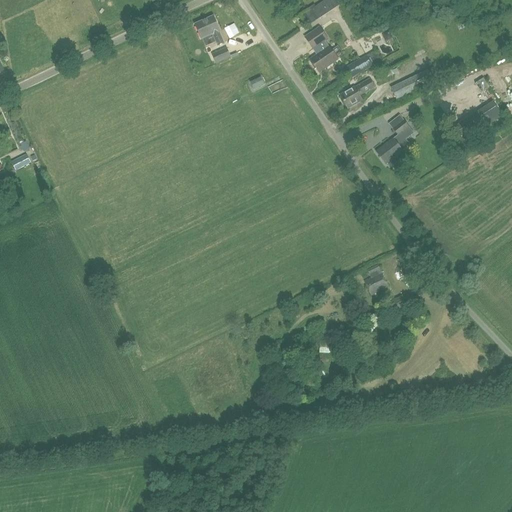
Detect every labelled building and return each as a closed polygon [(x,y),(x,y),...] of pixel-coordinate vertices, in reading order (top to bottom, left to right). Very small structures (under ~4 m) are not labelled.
[(330,0),(324,0),(311,9),(318,19),(337,6),(334,1),(332,2),(330,0)] [(318,19),(311,9),(301,16),(308,26),(318,19)] [(217,47),(224,43),(213,16),(195,24),(201,39),(211,34),(217,47)] [(328,47),(326,48),(322,43),(327,39),(319,28),(305,38),(313,49),(314,48),(318,54),(310,60),(319,72),(336,59),(328,47)] [(389,32),(383,35),(385,42),(392,39),(389,32)] [(211,55),(215,64),(231,57),(226,48),(211,55)] [(344,69),(348,78),(349,79),(372,66),(367,56),(344,69)] [(427,70),(390,88),(396,100),(433,82),(427,70)] [(473,80),(479,89),(486,84),(481,75),(473,80)] [(250,82),(253,90),(264,85),(261,77),(250,82)] [(375,88),(369,78),(354,87),(340,95),(347,108),(361,100),(359,97),(375,88)] [(475,113),(454,127),(463,141),(485,127),(501,116),(492,102),(475,113)] [(437,121),(432,113),(422,120),(428,127),(437,121)] [(393,139),(376,152),(385,164),(387,163),(390,168),(400,161),(396,156),(402,151),(402,150),(409,145),(404,139),(413,133),(409,127),(404,121),(392,129),(398,136),(393,139)] [(405,276),(413,272),(412,271),(408,264),(400,269),(405,276)] [(364,281),(370,295),(388,287),(378,265),(367,270),(371,278),(364,281)] [(349,273),(340,277),(344,286),(353,283),(349,273)] [(394,299),(401,313),(412,308),(405,294),(394,299)] [(333,322),(329,331),(341,336),(345,327),(333,322)]
